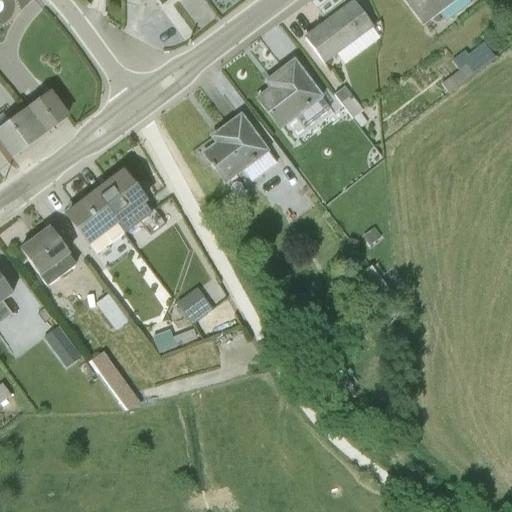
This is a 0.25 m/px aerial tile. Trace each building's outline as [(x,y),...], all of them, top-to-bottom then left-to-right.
[(401,0),(422,27),(439,14),(445,22),(470,4),(466,0),(401,0)] [(335,55),(371,30),(372,29),(370,27),(374,25),(366,13),(361,16),(352,4),(304,39),(323,64),(335,55)] [(371,30),(335,55),(343,66),(378,40),(371,30)] [(456,73),(439,86),(446,95),(493,61),(481,45),(466,58),(462,53),(449,63),(456,73)] [(292,63),(277,74),(271,79),(275,85),(256,100),(279,131),(295,120),(303,130),(328,110),(292,63)] [(343,88),(333,96),(355,125),(359,130),(366,125),(358,115),(361,112),(343,88)] [(25,112),(42,135),(65,118),(48,95),(25,112)] [(42,135),(25,112),(10,124),(2,115),(0,116),(0,143),(11,158),(42,135)] [(240,171),(265,153),(239,118),(220,132),(225,138),(202,155),(210,166),(209,167),(212,171),(213,170),(223,183),(240,171)] [(265,153),(240,171),(249,184),(275,165),(265,153)] [(93,195),(124,235),(153,212),(145,201),(142,204),(120,174),(93,195)] [(124,235),(93,195),(66,216),(98,258),(125,238),(124,235)] [(143,225),(128,237),(135,247),(151,236),(143,225)] [(47,230),(19,251),(46,288),(74,266),(47,230)] [(372,230),(359,240),(366,249),(379,240),(372,230)] [(197,278),(208,272),(197,253),(184,260),(188,266),(183,269),(191,282),(197,278)] [(368,269),(351,282),(378,316),(395,304),(368,269)] [(208,272),(197,278),(202,286),(215,279),(210,271),(208,272)] [(0,280),(0,323),(10,316),(1,303),(11,296),(0,280)] [(107,295),(94,305),(115,331),(127,323),(107,295)] [(57,328),(41,340),(64,369),(79,357),(57,328)] [(317,329),(299,331),(300,343),(318,342),(317,329)] [(169,331),(151,337),(157,354),(175,347),(196,339),(192,330),(171,338),(169,331)] [(102,353),(88,363),(122,412),(140,407),(102,353)] [(326,353),(312,362),(335,398),(349,388),(326,353)] [(1,385),(0,385),(0,403),(10,397),(1,385)]
